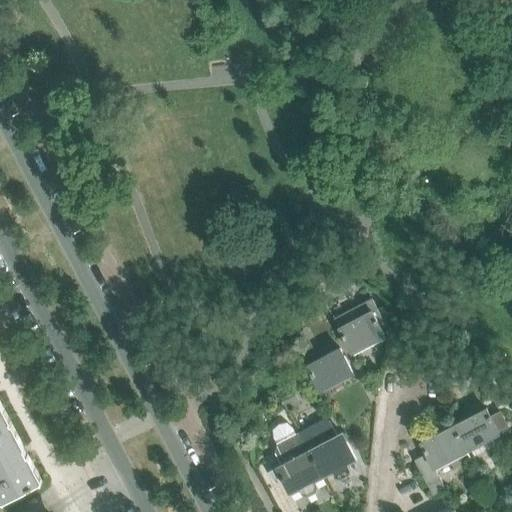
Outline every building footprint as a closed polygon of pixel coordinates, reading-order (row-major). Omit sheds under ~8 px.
[(329,280),(325,272),(315,277),(319,285),(329,280)] [(384,334),(377,321),(381,318),(372,299),(334,319),(339,328),(338,328),(351,352),(384,334)] [(312,348),(303,330),(294,335),(298,343),(295,344),(300,354),(312,348)] [(352,372),(349,365),(340,348),(306,366),(319,389),(352,372)] [(490,387),(491,374),(454,371),(453,383),(490,387)] [(300,404),(296,396),(283,402),(288,411),(300,404)] [(0,426),(10,421),(0,401),(0,426)] [(508,427),(504,420),(500,411),(490,416),(486,409),(471,417),(468,412),(462,416),(465,420),(454,426),(466,449),(508,427)] [(356,460),(342,434),(337,436),(330,422),(324,420),(299,433),(309,451),(323,478),(332,473),(335,477),(340,479),(347,475),(349,470),(346,465),(356,460)] [(42,481),(10,421),(0,426),(0,495),(3,502),(5,501),(4,500),(40,481),(41,482),(42,481)] [(323,478),(309,451),(299,433),(296,434),(293,428),(286,423),(278,424),(273,430),(274,438),(277,444),(275,452),(282,465),(276,468),(288,491),(289,491),(291,494),(300,490),(302,494),(307,496),(315,492),(316,487),(314,482),(323,478)] [(433,466),(466,449),(454,426),(445,431),(442,432),(440,427),(432,431),(434,436),(420,443),(426,455),(415,461),(433,495),(445,489),(433,466)] [(511,437),(503,442),(509,452),(511,458),(511,437)]
